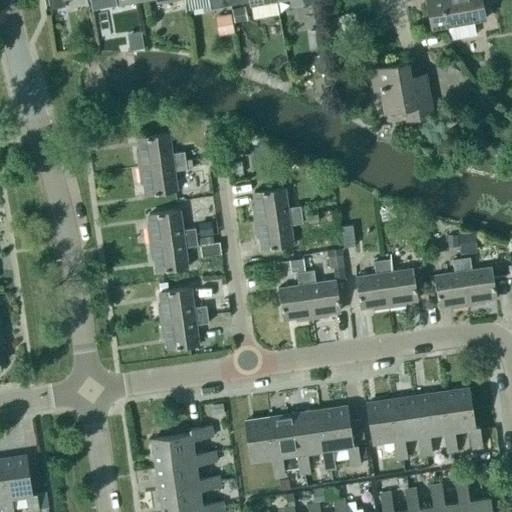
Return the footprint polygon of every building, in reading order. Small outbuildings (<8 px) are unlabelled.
[(48,0),(50,9),(65,6),(64,0),(48,0)] [(208,0),(210,9),(229,5),(228,0),(208,0)] [(276,0),(275,1),(274,0),(228,0),(229,5),(250,2),(253,18),(278,13),(276,0)] [(427,0),(432,29),(433,29),(433,26),(448,23),(450,36),(454,38),(476,35),(474,19),(484,17),(481,0),(427,0)] [(234,22),(247,20),(244,5),(231,8),(234,22)] [(218,34),(234,31),(231,14),(215,17),(218,34)] [(307,31),(310,48),(326,47),(324,30),(307,31)] [(424,74),(426,85),(412,87),(407,62),(371,69),(375,90),(381,89),(385,111),(405,107),(407,119),(432,115),(425,74),(424,74)] [(173,153),(170,133),(138,138),(140,150),(136,151),(139,167),(186,161),(184,152),(173,153)] [(484,152),(491,156),(498,154),(501,147),(499,140),(492,137),(485,139),(482,145),(484,152)] [(233,139),(231,151),(249,154),(251,142),(233,139)] [(146,196),(178,192),(175,170),(187,169),(186,161),(139,167),(141,183),(144,182),(146,196)] [(241,162),(233,163),(234,175),(243,174),(241,162)] [(288,207),(285,187),(254,191),(255,204),(252,204),(254,221),(302,214),(301,206),(301,205),(288,207)] [(183,229),(181,209),(149,214),(151,226),(147,227),(149,243),(197,237),(195,227),(183,229)] [(257,236),(260,236),(262,249),(294,245),(291,224),(303,222),(302,214),(254,221),(257,236)] [(212,221),(198,223),(200,236),(213,234),(212,221)] [(342,227),(345,248),(355,247),(353,226),(342,227)] [(152,260),(156,259),(157,272),(189,268),(186,247),(198,245),(212,243),(211,235),(197,237),(149,243),(152,260)] [(470,247),(470,235),(459,235),(459,247),(470,247)] [(448,248),(458,248),(458,236),(448,236),(448,248)] [(342,255),(328,257),(330,269),(333,268),(344,267),(342,255)] [(303,257),(288,260),(290,272),(305,270),(303,257)] [(492,266),(472,269),(470,257),(461,258),(468,305),(484,303),(483,299),(496,297),(492,266)] [(405,301),(417,299),(413,267),(393,270),(391,258),(382,260),(389,307),(405,304),(405,301)] [(434,275),(439,306),(451,304),(452,307),(468,305),(461,258),(453,260),(454,271),(434,275)] [(354,275),(358,307),(371,306),(372,309),(389,307),(382,260),(373,261),(375,272),(354,275)] [(328,312),(340,310),(336,278),(316,281),(314,270),(305,271),(312,318),(328,315),(328,312)] [(278,287),(283,319),(296,317),(297,320),(312,318),(305,271),(297,272),(299,284),(278,287)] [(194,306),(191,286),(161,291),(162,304),(158,304),(160,320),(208,314),(206,305),(194,306)] [(221,302),(206,305),(208,314),(222,312),(221,302)] [(163,337),(167,336),(169,349),(189,346),(190,355),(212,353),(211,342),(200,344),(197,324),(209,322),(208,314),(160,320),(163,337)] [(475,426),(469,388),(443,392),(449,431),(454,430),(469,428),(472,448),(483,446),(480,426),(475,426)] [(457,450),(454,430),(449,431),(443,392),(418,395),(423,435),(428,434),(444,432),(447,452),(457,450)] [(431,454),(428,434),(423,435),(418,395),(392,399),(398,439),(403,438),(419,436),(421,455),(431,454)] [(372,442),(393,439),(396,459),(406,458),(403,438),(398,439),(392,399),(366,403),(372,442)] [(223,403),(211,405),(213,415),(224,414),(223,403)] [(347,406),(321,410),(322,417),(327,450),(332,449),(347,447),(350,466),(360,464),(359,457),(366,456),(360,418),(349,420),(347,406)] [(335,468),(332,449),(327,450),(322,417),(321,410),(296,413),(302,453),(307,453),(322,450),(325,470),(335,468)] [(300,473),(310,472),(307,453),(302,453),(296,413),(271,417),(277,457),(282,456),(297,454),(300,473)] [(251,461),(271,458),(274,477),(285,476),(282,456),(277,457),(271,417),(245,421),(251,461)] [(210,424),(188,428),(189,433),(152,439),(155,460),(195,454),(195,453),(192,438),(212,434),(210,424)] [(195,453),(195,454),(155,460),(159,486),(199,480),(198,478),(196,463),(216,460),(214,450),(195,453)] [(231,466),(228,450),(216,452),(218,468),(231,466)] [(29,511),(39,511),(37,492),(32,493),(26,455),(0,459),(7,498),(12,497),(26,495),(29,511)] [(0,498),(2,499),(3,511),(13,511),(12,497),(7,498),(0,459),(0,458),(0,498)] [(162,511),(203,506),(202,504),(200,488),(220,485),(218,475),(198,478),(199,480),(159,486),(162,511)] [(288,479),(280,480),(281,490),(290,489),(288,479)] [(492,511),(490,498),(469,501),(466,481),(456,483),(459,502),(464,501),(465,511),(492,511)] [(459,502),(444,504),(441,485),(431,487),(433,506),(439,505),(439,511),(465,511),(464,501),(459,502)] [(313,502),(323,500),(322,488),(311,489),(313,502)] [(439,511),(439,505),(433,506),(418,508),(415,489),(405,490),(408,510),(413,509),(413,511),(439,511)] [(287,506),(294,506),(292,492),(285,493),(287,506)] [(380,494),(382,511),(413,511),(413,509),(408,510),(394,511),(393,511),(390,493),(380,494)] [(347,511),(346,499),(335,501),(336,511),(347,511)] [(211,511),(224,510),(222,501),(202,504),(203,506),(162,511),(211,511)] [(321,511),(320,503),(310,505),(310,511),(321,511)]
